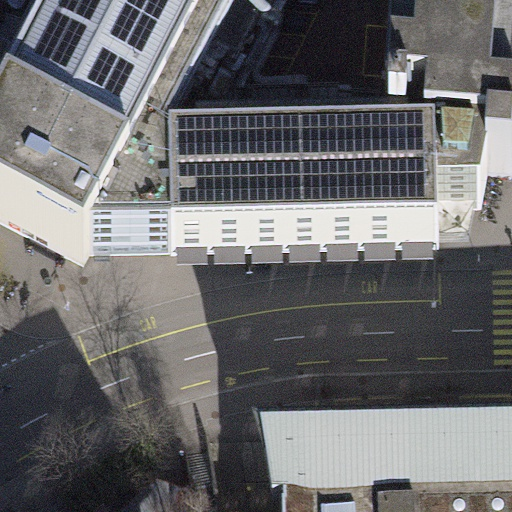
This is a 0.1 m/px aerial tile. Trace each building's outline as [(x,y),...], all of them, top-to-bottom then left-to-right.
[(71,0),(0,133),(0,223),(86,269),(92,257),(161,118),(189,133),(255,0),(71,0)] [(428,113),(425,140),(511,145),(511,0),(397,0),(389,110),(428,113)] [(511,145),(425,140),(219,147),(189,133),(161,118),(92,257),(440,248),(439,211),(483,210),(489,179),(511,179),(511,145)] [(511,511),(511,452),(287,459),(288,511),(511,511)] [(194,511),(192,494),(157,486),(125,511),(194,511)]
